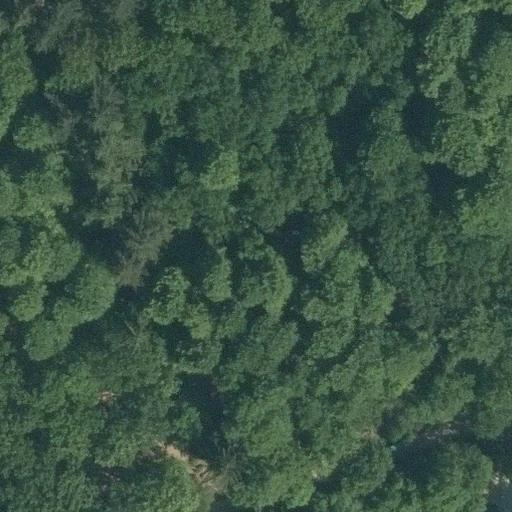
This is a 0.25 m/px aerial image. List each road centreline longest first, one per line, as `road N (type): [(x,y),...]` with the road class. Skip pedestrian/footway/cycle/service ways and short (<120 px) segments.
road 1 (track): [(0,115),(321,0)]
road 2 (unclassified): [(206,511),(511,416)]
road 3 (track): [(126,511),(117,462),(173,448),(240,500)]
road 4 (track): [(0,372),(45,511)]
